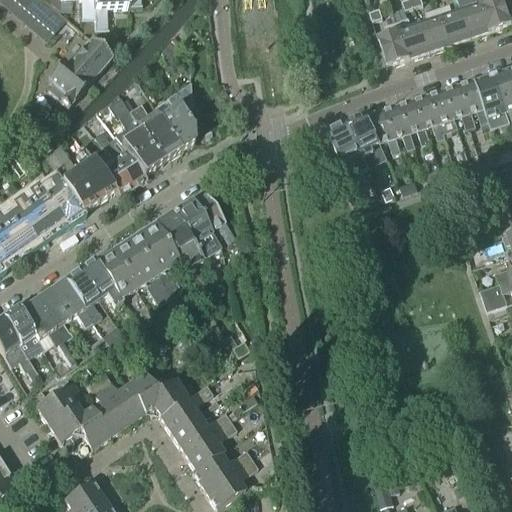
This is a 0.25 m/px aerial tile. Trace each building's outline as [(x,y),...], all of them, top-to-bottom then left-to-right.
[(8,0),(52,38),(65,23),(37,0),(8,0)] [(57,0),(57,6),(59,6),(80,5),(81,27),(80,27),(80,28),(92,28),(93,28),(92,0),(57,0)] [(92,0),(93,28),(92,28),(93,39),(107,38),(107,36),(106,37),(105,15),(127,14),(126,0),(92,0)] [(126,0),(127,14),(141,14),(140,12),(139,12),(139,10),(138,0),(126,0)] [(469,14),(460,17),(470,45),(490,38),(478,0),(465,5),(469,14)] [(491,0),(479,0),(478,0),(490,38),(511,31),(502,2),(493,6),(491,0)] [(419,1),(410,4),(413,13),(423,10),(419,1)] [(413,13),(410,4),(401,7),(404,16),(413,13)] [(449,10),(437,14),(449,52),(470,45),(460,17),(452,19),(449,10)] [(369,18),(372,27),(382,23),(379,14),(369,18)] [(428,28),(420,30),(430,59),(449,52),(437,14),(425,18),(428,28)] [(408,24),(396,28),(409,66),(430,59),(420,30),(411,33),(408,24)] [(409,66),(396,28),(384,32),(387,41),(378,44),(387,73),(409,66)] [(90,44),(67,71),(88,89),(111,64),(90,44)] [(88,89),(67,71),(62,66),(46,85),(50,89),(45,95),(58,106),(58,107),(66,114),(88,89)] [(511,74),(511,73),(492,80),(509,129),(511,133),(511,132),(511,74)] [(492,80),(474,86),(488,129),(490,135),(509,129),(492,80)] [(474,86),(459,91),(468,120),(467,120),(472,134),(475,133),(471,119),(476,117),(481,131),(488,129),(474,86)] [(188,91),(153,114),(157,121),(159,124),(157,125),(180,158),(193,150),(189,91),(188,91)] [(459,91),(443,96),(454,124),(461,122),(466,136),(472,134),(467,120),(468,120),(459,91)] [(443,96),(428,101),(443,139),(457,134),(454,124),(443,96)] [(428,101),(412,107),(425,134),(432,132),(437,146),(445,144),(443,139),(428,101)] [(133,115),(126,105),(121,108),(128,118),(133,115)] [(121,108),(119,106),(114,110),(107,114),(115,127),(117,126),(123,136),(113,142),(119,151),(143,182),(162,170),(128,118),(121,108)] [(412,107),(398,111),(410,139),(416,137),(421,151),(429,149),(425,134),(412,107)] [(139,111),(128,118),(162,170),(180,158),(157,125),(159,124),(157,121),(149,126),(145,120),(139,111)] [(398,111),(383,117),(395,144),(402,142),(407,156),(414,153),(410,139),(398,111)] [(383,117),(366,122),(380,149),(380,148),(387,146),(392,161),(400,158),(395,144),(383,117)] [(347,129),(345,129),(368,173),(368,174),(386,165),(379,149),(380,149),(366,122),(347,129)] [(357,179),(368,173),(345,129),(325,139),(340,169),(349,164),(357,179)] [(488,129),(481,131),(483,137),(489,135),(488,129)] [(93,144),(101,155),(131,195),(146,185),(143,182),(119,151),(113,155),(100,139),(93,144)] [(80,173),(75,177),(98,208),(115,198),(90,166),(80,153),(76,156),(78,159),(73,163),(80,173)] [(44,165),(56,182),(81,218),(98,208),(75,177),(59,154),(44,165)] [(91,166),(90,166),(115,198),(118,203),(131,195),(101,155),(98,157),(101,161),(97,163),(103,171),(98,175),(91,166)] [(511,155),(495,161),(498,170),(511,164),(511,155)] [(498,170),(495,161),(480,166),(483,175),(498,170)] [(469,168),(472,178),(481,175),(478,165),(469,168)] [(454,171),(457,182),(471,178),(467,167),(454,171)] [(445,177),(448,186),(457,183),(454,174),(445,177)] [(439,176),(424,181),(428,194),(444,189),(439,176)] [(32,202),(25,207),(43,238),(63,224),(66,229),(81,218),(56,182),(48,188),(53,194),(43,201),(36,191),(28,197),(32,202)] [(414,187),(404,191),(399,192),(402,202),(417,197),(414,187)] [(381,196),(385,207),(394,203),(389,192),(381,196)] [(384,208),(380,198),(359,207),(363,216),(374,212),(383,208),(384,208)] [(191,208),(211,238),(218,234),(227,248),(234,244),(205,199),(191,208)] [(0,243),(12,261),(43,238),(25,207),(21,202),(13,208),(16,214),(0,225),(0,224),(0,243)] [(211,238),(191,208),(191,207),(173,219),(204,265),(222,253),(211,238)] [(173,219),(150,233),(172,265),(175,263),(178,269),(183,277),(184,277),(194,292),(201,302),(208,297),(192,272),(204,265),(173,219)] [(150,233),(131,245),(170,305),(182,298),(170,280),(164,278),(161,272),(172,265),(150,233)] [(511,238),(502,242),(505,252),(510,250),(511,257),(511,238)] [(0,269),(12,261),(0,243),(0,269)] [(131,245),(112,257),(132,290),(142,284),(146,290),(145,295),(157,313),(170,305),(131,245)] [(112,257),(94,268),(95,269),(105,286),(120,306),(127,301),(128,303),(136,297),(132,290),(112,257)] [(93,267),(79,276),(99,305),(105,301),(111,310),(110,310),(113,314),(122,308),(120,306),(105,286),(95,269),(94,268),(93,267)] [(511,273),(495,279),(499,290),(511,285),(511,273)] [(79,276),(64,286),(93,329),(101,323),(98,319),(97,320),(91,310),(99,305),(79,276)] [(511,285),(499,290),(479,296),(486,317),(506,310),(502,300),(511,296),(511,285)] [(64,286),(49,296),(69,326),(76,321),(82,329),(81,330),(84,334),(93,329),(64,286)] [(49,296),(34,307),(63,349),(67,346),(72,343),(69,339),(68,340),(62,330),(69,326),(49,296)] [(34,307),(19,317),(37,347),(47,341),(52,349),(52,350),(55,354),(63,365),(69,373),(76,368),(72,362),(63,349),(34,307)] [(17,313),(2,324),(31,374),(38,369),(32,360),(34,358),(33,358),(41,353),(37,347),(19,317),(17,313)] [(202,313),(193,319),(227,371),(237,364),(243,360),(236,349),(229,353),(225,347),(202,313)] [(0,357),(4,363),(10,374),(18,369),(23,379),(26,377),(30,385),(36,382),(31,374),(2,324),(0,325),(0,357)] [(121,339),(127,348),(142,338),(136,329),(121,339)] [(102,342),(106,349),(108,351),(121,341),(115,333),(102,342)] [(87,352),(92,359),(106,349),(102,342),(87,352)] [(87,352),(72,362),(76,368),(77,369),(92,359),(87,352)] [(56,382),(69,373),(63,365),(50,373),(56,382)] [(154,418),(156,420),(184,401),(180,395),(184,392),(179,383),(167,391),(164,386),(154,384),(148,387),(141,376),(133,381),(135,386),(124,393),(143,422),(146,419),(148,421),(150,422),(154,418)] [(126,433),(143,422),(124,393),(116,398),(103,379),(94,385),(126,433)] [(110,444),(126,433),(94,385),(85,391),(98,410),(90,416),(110,444)] [(34,414),(46,431),(74,412),(84,406),(72,389),(46,406),(40,397),(30,404),(36,413),(34,414)] [(156,420),(174,447),(202,428),(192,414),(212,401),(205,391),(186,404),(184,401),(156,420)] [(174,447),(184,462),(231,430),(229,426),(256,408),(251,402),(224,420),(224,419),(204,432),(202,428),(174,447)] [(80,464),(110,444),(90,416),(81,422),(74,412),(46,431),(66,461),(71,457),(72,450),(69,445),(75,441),(79,441),(83,448),(78,451),(76,459),(80,464)] [(184,462),(193,477),(222,458),(216,450),(236,437),(231,430),(184,462)] [(191,479),(203,497),(251,465),(245,457),(226,470),(220,461),(223,459),(222,458),(193,477),(191,479)] [(427,471),(418,474),(423,486),(432,482),(455,472),(451,462),(427,471)] [(251,465),(203,497),(212,511),(221,511),(244,497),(238,487),(257,475),(251,465)] [(7,480),(0,484),(0,506),(17,496),(7,480)] [(396,484),(385,487),(373,490),(379,511),(388,511),(392,511),(389,500),(400,497),(396,484)] [(95,511),(104,506),(91,487),(63,506),(66,511),(95,511)] [(468,500),(455,506),(457,511),(460,511),(472,507),(468,500)]
